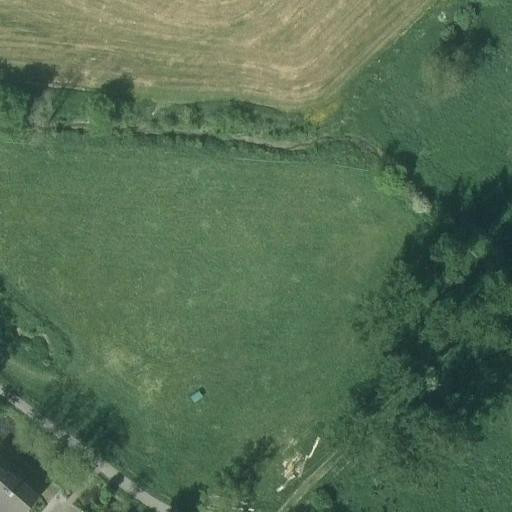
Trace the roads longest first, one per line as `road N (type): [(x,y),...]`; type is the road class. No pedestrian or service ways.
road 1 (track): [(317,511),(511,317)]
road 2 (track): [(0,405),(173,511)]
